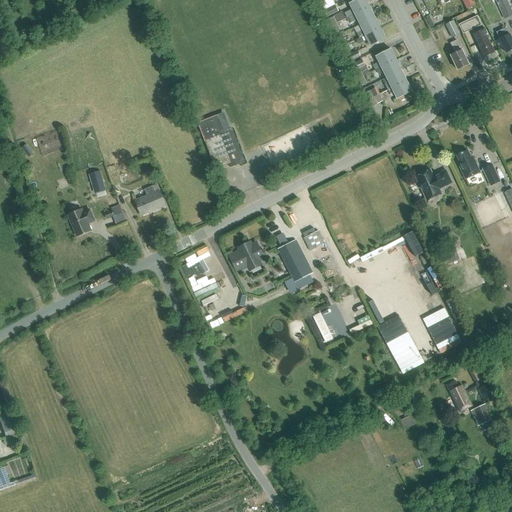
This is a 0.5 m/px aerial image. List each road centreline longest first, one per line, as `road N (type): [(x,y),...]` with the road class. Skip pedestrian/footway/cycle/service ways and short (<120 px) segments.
road 1 (unclassified): [(155,259),(415,127),(445,94)]
road 2 (unclassified): [(282,511),(212,392),(155,259)]
road 3 (track): [(59,306),(0,110)]
road 4 (unclassified): [(0,338),(155,259)]
